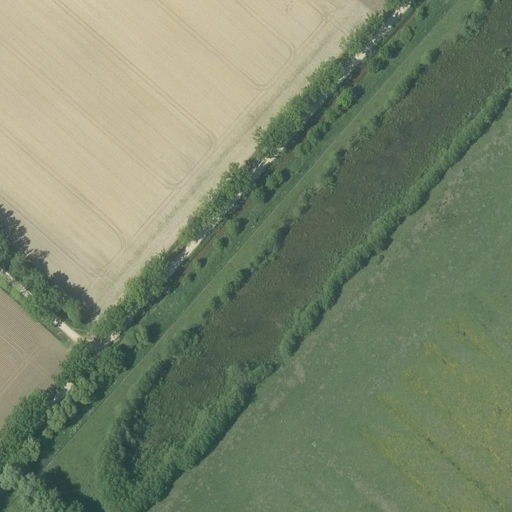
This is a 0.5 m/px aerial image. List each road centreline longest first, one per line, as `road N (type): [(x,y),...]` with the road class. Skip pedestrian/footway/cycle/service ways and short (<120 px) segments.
road 1 (track): [(98,357),(409,0)]
road 2 (track): [(0,465),(98,357)]
road 3 (track): [(0,272),(98,357)]
